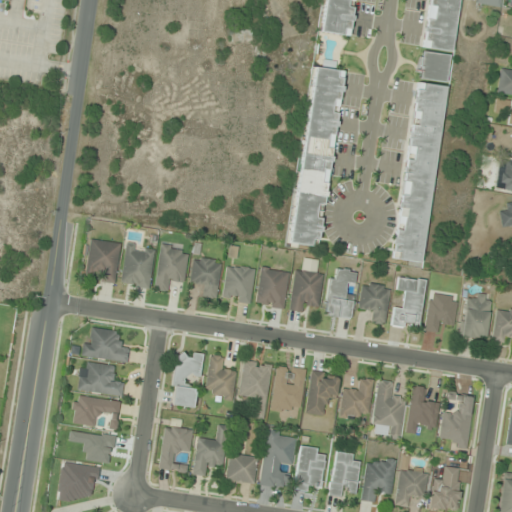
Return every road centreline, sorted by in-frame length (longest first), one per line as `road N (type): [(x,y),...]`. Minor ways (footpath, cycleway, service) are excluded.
road 1 (residential): [(91,0),(11,511)]
road 2 (residential): [(511,373),(49,302)]
road 3 (residential): [(157,319),(133,494)]
road 4 (residential): [(495,371),(474,511)]
